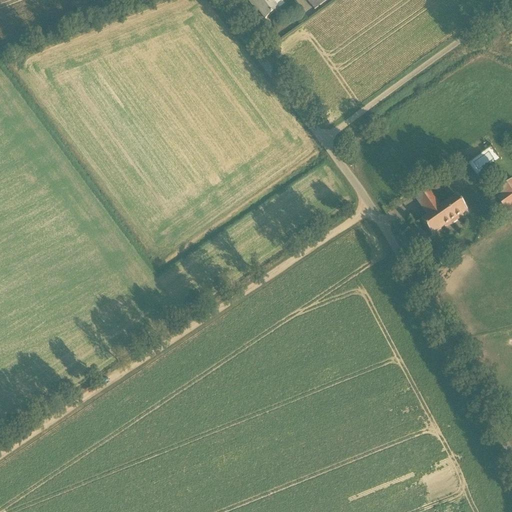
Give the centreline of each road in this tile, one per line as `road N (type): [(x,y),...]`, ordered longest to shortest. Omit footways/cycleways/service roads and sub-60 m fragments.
road 1 (track): [(0,457),(372,210)]
road 2 (unclassified): [(511,440),(334,143)]
road 3 (unclassified): [(334,143),(511,21)]
road 4 (unclassified): [(334,143),(224,0)]
